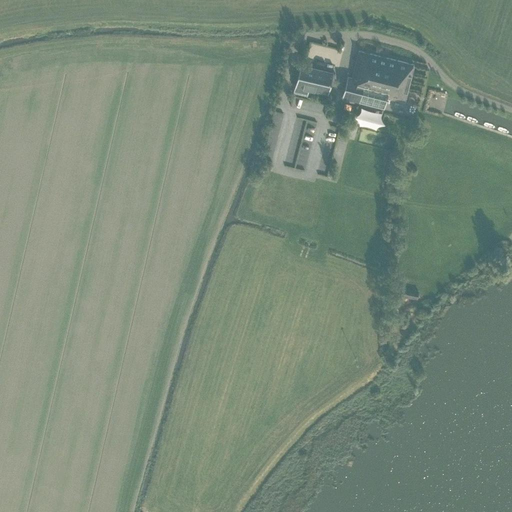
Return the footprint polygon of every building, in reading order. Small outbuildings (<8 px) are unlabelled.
[(359,51),(352,77),(347,76),(342,98),(383,108),(386,97),(394,99),(393,102),(402,104),(403,102),(404,102),(413,65),(359,51)] [(327,95),(333,72),(300,64),(294,86),(327,95)] [(311,119),(300,163),(308,165),(318,121),(311,119)] [(273,156),(276,146),(270,144),(267,154),(273,156)] [(331,153),(323,152),(322,169),(330,170),(331,153)]
